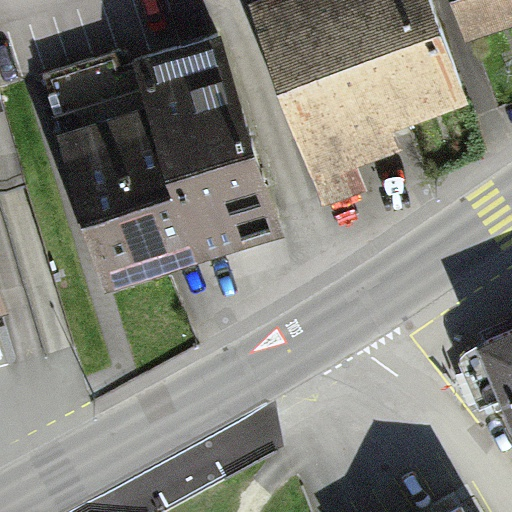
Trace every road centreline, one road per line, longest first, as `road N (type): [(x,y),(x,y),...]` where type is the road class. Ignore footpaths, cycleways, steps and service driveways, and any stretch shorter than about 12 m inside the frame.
road 1 (secondary): [(511,202),(340,316),(0,506)]
road 2 (unknown): [(511,505),(340,316),(223,0)]
